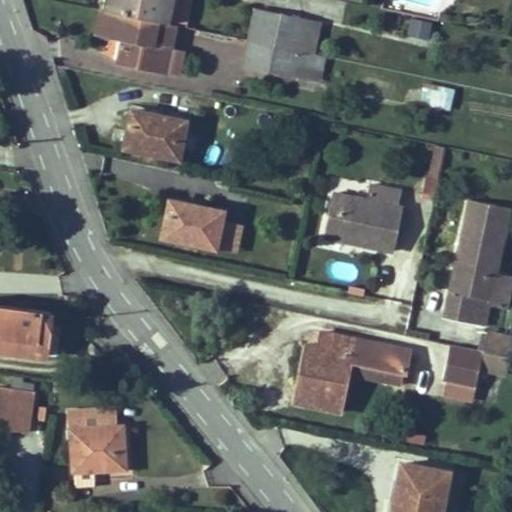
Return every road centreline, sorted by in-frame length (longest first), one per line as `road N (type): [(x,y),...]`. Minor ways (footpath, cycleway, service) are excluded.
road 1 (tertiary): [(88,252),(289,511)]
road 2 (residential): [(406,317),(88,252)]
road 3 (tertiary): [(0,13),(88,252)]
